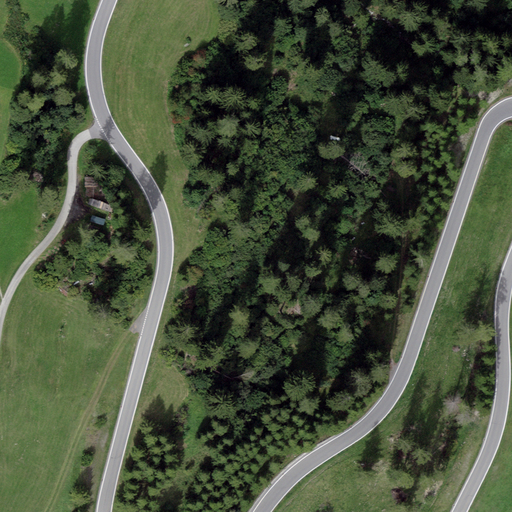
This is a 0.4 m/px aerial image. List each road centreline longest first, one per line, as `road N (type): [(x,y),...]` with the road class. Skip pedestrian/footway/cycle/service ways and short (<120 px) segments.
road 1 (unclassified): [(105,511),(165,260),(161,213),(108,126),(93,82),(109,0)]
road 2 (unclassified): [(511,107),(485,129),(409,360),(386,405),(292,475),(261,511)]
road 3 (unclassified): [(459,511),(499,416),(501,313),(511,264)]
road 4 (track): [(0,318),(23,269),(61,219),(76,141),(108,126)]
